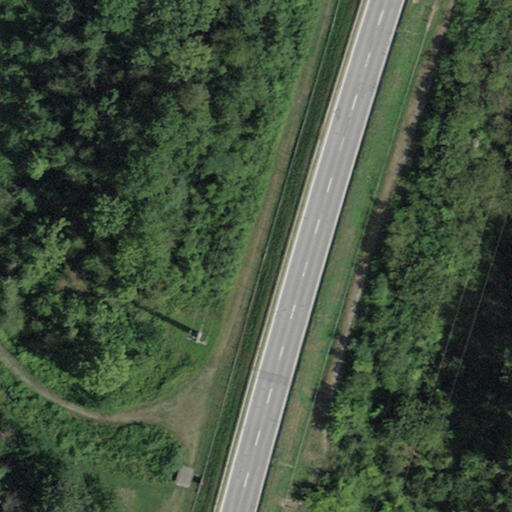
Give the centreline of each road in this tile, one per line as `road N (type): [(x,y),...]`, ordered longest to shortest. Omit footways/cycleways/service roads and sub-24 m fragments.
road 1 (track): [(321,0),(162,511)]
road 2 (track): [(310,511),(330,446),(343,351),(457,0)]
road 3 (secondary): [(387,0),(238,511)]
road 4 (track): [(192,402),(147,414),(88,414),(59,403),(0,350)]
